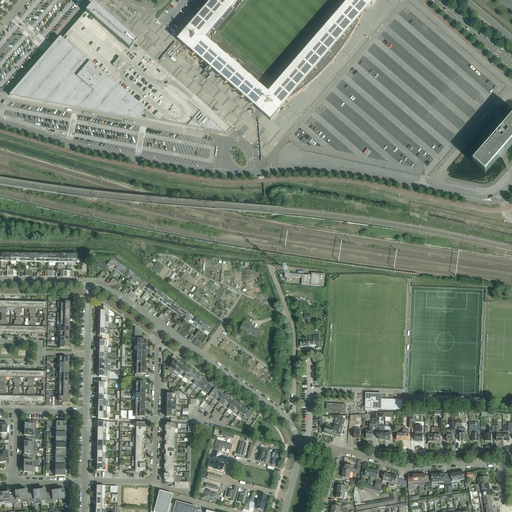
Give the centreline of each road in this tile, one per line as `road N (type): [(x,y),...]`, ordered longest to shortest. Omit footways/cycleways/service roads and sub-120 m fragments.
road 1 (unclassified): [(471,197),(349,172),(209,171),(0,122)]
road 2 (residential): [(84,482),(154,475),(161,326)]
road 3 (residential): [(336,448),(400,465),(504,462)]
road 4 (residential): [(287,419),(294,413),(293,335),(269,268)]
road 5 (tertiary): [(287,419),(161,326)]
road 6 (residential): [(85,411),(90,283)]
